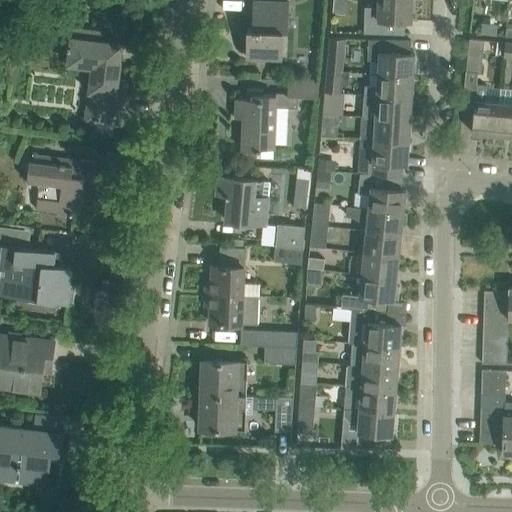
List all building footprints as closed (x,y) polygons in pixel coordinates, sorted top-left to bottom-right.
[(365,8),(365,34),(385,34),(405,34),(405,20),(412,20),(412,19),(411,19),(411,0),(378,0),(378,8),(365,8)] [(289,2),(273,2),(253,1),(252,29),(247,28),(246,57),(282,58),(283,31),(288,31),(289,2)] [(102,32),(82,29),(72,28),(67,63),(92,66),(85,119),(121,124),(127,80),(118,79),(122,44),(101,41),(102,32)] [(345,51),(345,38),(328,37),(328,50),(345,51)] [(411,40),(391,39),(380,38),(380,40),(369,39),(368,50),(368,60),(379,61),(378,73),(413,75),(415,53),(410,53),(411,40)] [(466,71),(481,72),(484,40),(469,38),(466,71)] [(511,42),(505,42),(503,58),(511,58),(511,42)] [(342,85),(342,71),(327,70),(326,84),(342,85)] [(365,84),(364,94),(377,95),(412,98),(413,75),(378,73),(377,85),(365,84)] [(288,79),(287,93),(287,95),(276,95),(253,94),(252,99),(236,98),(235,117),(248,118),(247,129),(243,129),(242,150),(257,150),(256,158),(273,159),(273,147),(274,148),(276,107),(297,108),(297,96),(318,97),(319,81),(288,79)] [(485,102),(486,92),(487,85),(477,84),(472,132),(486,134),(485,142),(496,143),(499,104),(485,102)] [(412,98),(377,95),(364,94),(362,116),(375,117),(376,117),(410,119),(412,98)] [(339,115),(339,104),(323,103),(322,115),(339,115)] [(511,104),(499,104),(496,143),(505,144),(506,136),(511,136),(511,104)] [(338,126),(339,115),(322,115),(322,125),(338,126)] [(410,119),(376,117),(375,117),(374,139),(409,141),(410,119)] [(407,164),(409,141),(374,139),(360,138),(359,154),(374,154),(373,173),(402,175),(403,164),(407,164)] [(97,161),(77,159),(35,154),(34,161),(30,161),(27,181),(40,183),(61,185),(59,200),(38,198),(37,209),(59,212),(72,214),(79,214),(83,187),(79,186),(80,178),(94,180),(97,161)] [(318,159),(317,168),(335,169),(335,161),(318,159)] [(334,171),(335,169),(317,168),(315,188),(329,190),(331,171),(334,171)] [(402,175),(373,173),(360,171),(360,173),(358,192),(369,193),(367,208),(404,212),(406,190),(401,189),(402,175)] [(266,224),(268,198),(270,181),(218,176),(216,194),(226,195),(226,196),(228,197),(226,221),(266,224)] [(404,212),(354,206),(347,206),(346,215),(353,216),(363,222),(367,223),(367,230),(401,234),(402,226),(404,226),(406,224),(408,212),(404,212)] [(313,214),(312,224),(328,226),(329,215),(313,214)] [(277,223),(275,245),(303,248),(305,225),(277,223)] [(327,236),(328,226),(312,224),(311,235),(319,236),(327,236)] [(399,256),(401,234),(367,230),(364,252),(399,256)] [(29,247),(23,247),(2,244),(0,267),(0,294),(30,298),(29,301),(56,307),(56,301),(68,303),(69,302),(67,301),(69,285),(70,285),(71,276),(70,276),(71,268),(73,268),(73,267),(53,264),(55,250),(35,248),(29,247)] [(274,260),(302,263),(303,248),(275,245),(274,260)] [(397,277),(399,256),(364,252),(362,273),(397,277)] [(309,257),(308,268),(321,269),(323,269),(324,258),(309,257)] [(259,283),(244,282),(245,266),(212,265),(211,286),(206,286),(206,293),(258,295),(259,283)] [(319,287),(321,269),(308,268),(307,279),(307,285),(319,287)] [(395,286),(397,277),(362,273),(360,295),(342,293),(341,305),(342,306),(351,307),(388,311),(389,299),(398,300),(400,286),(395,286)] [(484,290),(484,302),(508,303),(508,291),(484,290)] [(209,322),(242,323),(257,324),(258,295),(206,293),(205,300),(210,300),(209,322)] [(484,302),(484,314),(508,315),(508,303),(484,302)] [(348,342),(400,346),(401,324),(387,323),(388,311),(351,307),(348,342)] [(314,322),(314,310),(305,310),(305,322),(314,322)] [(484,314),(483,326),(508,327),(508,318),(508,315),(484,314)] [(483,326),(483,338),(507,339),(508,327),(483,326)] [(240,344),(265,345),(297,346),(298,330),(241,328),(240,344)] [(54,341),(34,339),(0,334),(0,384),(39,390),(43,359),(51,360),(54,341)] [(483,338),(482,351),(507,351),(507,339),(483,338)] [(351,365),(398,369),(400,346),(348,342),(348,343),(353,343),(351,365)] [(296,363),(297,346),(265,345),(264,362),(296,363)] [(318,351),(316,351),(303,349),(302,360),(317,361),(318,351)] [(482,363),(502,363),(507,364),(507,351),(482,351),(482,363)] [(248,361),(223,360),(203,359),(202,393),(238,395),(239,379),(247,379),(248,361)] [(317,372),(317,361),(302,360),(301,371),(317,372)] [(346,386),(396,390),(398,369),(351,365),(347,364),(345,386),(346,386)] [(481,383),(505,383),(506,369),(482,369),(481,383)] [(481,395),(505,395),(505,383),(481,383),(481,395)] [(344,408),(394,413),(396,390),(346,386),(344,408)] [(245,429),(246,409),(246,395),(238,395),(202,393),(200,428),(245,429)] [(314,405),(315,394),(300,393),(299,404),(314,405)] [(274,430),(292,431),(294,395),(276,395),(274,430)] [(481,405),(504,406),(504,403),(505,403),(505,395),(481,395),(481,405)] [(503,453),(511,452),(511,403),(505,403),(504,403),(504,406),(504,419),(504,431),(503,444),(503,453)] [(299,404),(297,431),(312,432),(314,405),(299,404)] [(504,419),(504,406),(481,405),(480,419),(504,419)] [(358,422),(358,432),(356,449),(357,449),(357,447),(382,450),(384,434),(392,434),(394,413),(344,408),(343,416),(348,421),(358,422)] [(504,431),(504,419),(480,419),(480,431),(504,431)] [(0,477),(46,483),(48,459),(43,459),(44,451),(60,453),(62,433),(0,425),(0,477)] [(503,444),(504,431),(480,431),(479,443),(503,444)]
